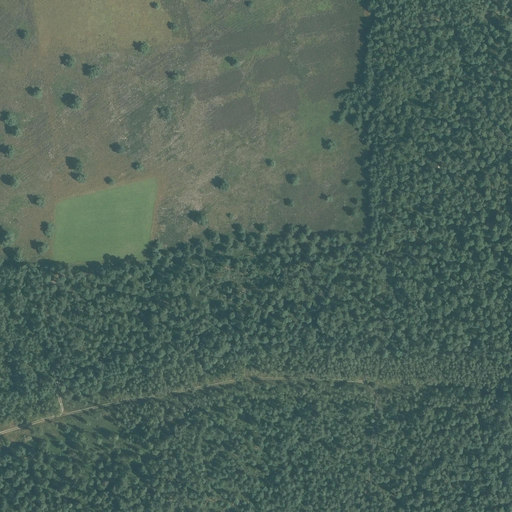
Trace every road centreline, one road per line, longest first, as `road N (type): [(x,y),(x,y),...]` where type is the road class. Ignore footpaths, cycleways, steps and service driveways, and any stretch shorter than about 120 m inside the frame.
road 1 (track): [(0,433),(245,377),(378,383),(366,511)]
road 2 (track): [(511,10),(388,18),(379,10),(393,0)]
